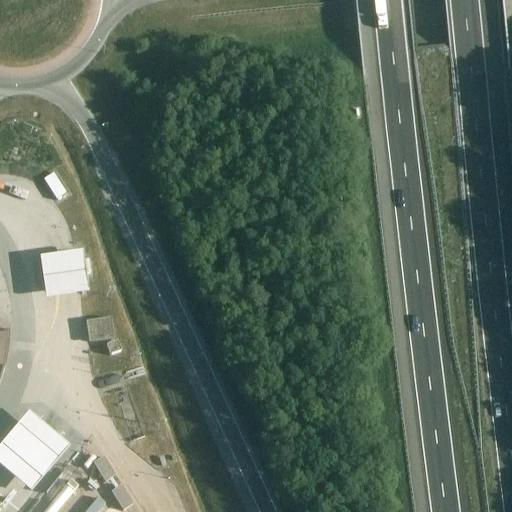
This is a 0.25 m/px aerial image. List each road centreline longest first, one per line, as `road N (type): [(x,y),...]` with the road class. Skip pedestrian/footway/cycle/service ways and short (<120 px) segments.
road 1 (motorway): [(386,0),(439,511)]
road 2 (motorway): [(511,481),(463,0)]
road 3 (motorway): [(55,78),(114,181),(267,511)]
